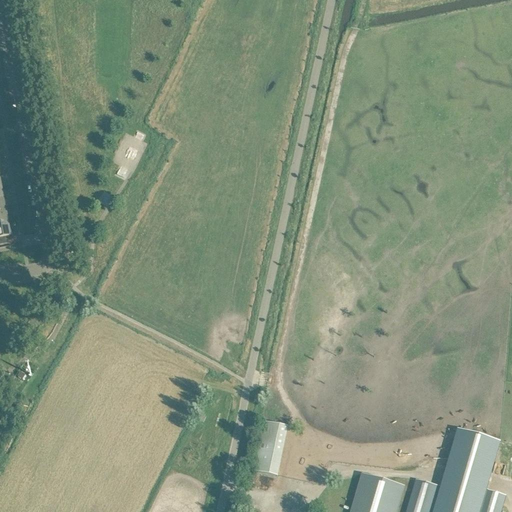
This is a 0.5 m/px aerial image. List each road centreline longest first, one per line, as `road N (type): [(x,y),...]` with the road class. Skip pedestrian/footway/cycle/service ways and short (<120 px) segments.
road 1 (unclassified): [(222,511),(332,0)]
road 2 (residential): [(43,264),(48,244),(0,0)]
